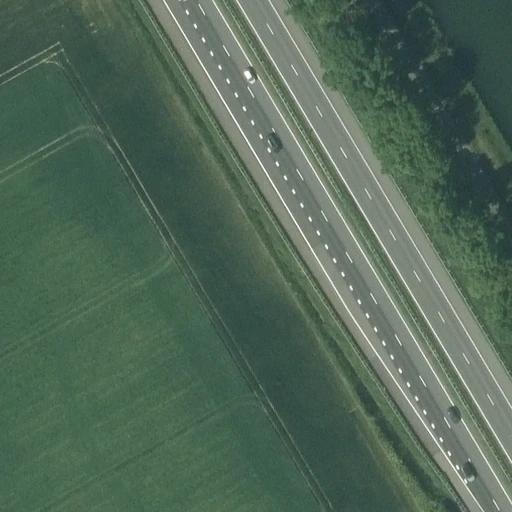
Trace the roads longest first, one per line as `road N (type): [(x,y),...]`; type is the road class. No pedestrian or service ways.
road 1 (motorway): [(195,0),(500,511)]
road 2 (motorway): [(511,436),(254,0)]
road 3 (unclassified): [(511,198),(394,0)]
